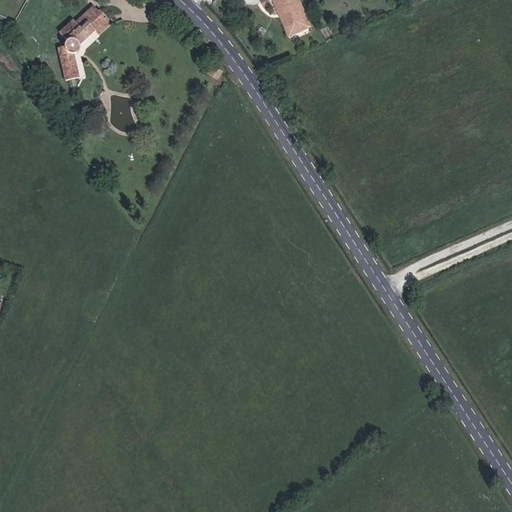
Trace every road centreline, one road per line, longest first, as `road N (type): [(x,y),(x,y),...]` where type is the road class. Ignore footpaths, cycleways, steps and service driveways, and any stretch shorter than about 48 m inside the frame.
road 1 (tertiary): [(179,0),(238,65),(511,475)]
road 2 (unknown): [(382,291),(511,235)]
